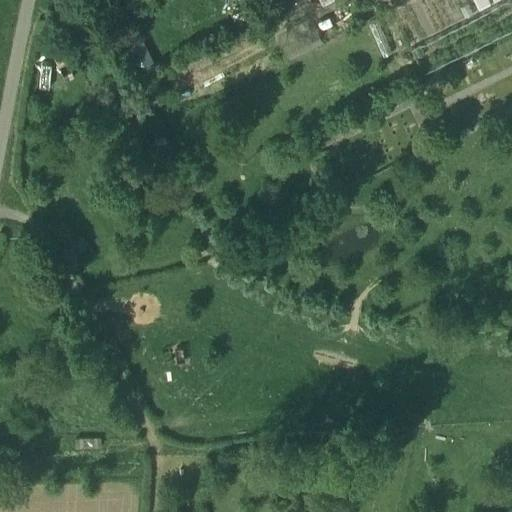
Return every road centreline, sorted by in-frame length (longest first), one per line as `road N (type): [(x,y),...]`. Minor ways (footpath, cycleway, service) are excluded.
road 1 (track): [(351,424),(163,449),(29,225),(0,213)]
road 2 (unclassified): [(0,140),(27,0)]
